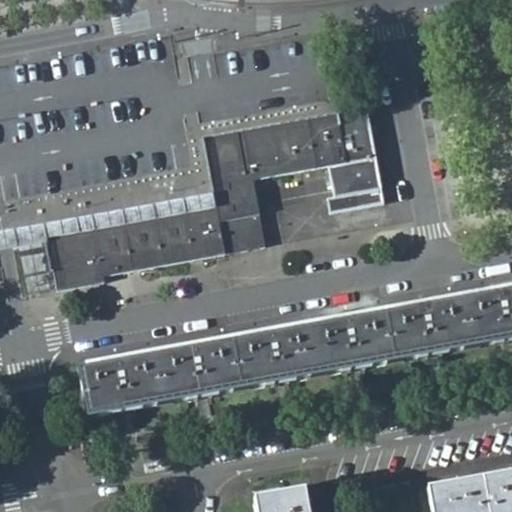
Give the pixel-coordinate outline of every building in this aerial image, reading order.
[(385,209),(369,114),(207,141),(219,212),(51,241),(59,292),(106,284),(105,278),(265,251),(254,184),(328,171),(334,202),(327,203),(330,218),(385,209)] [(59,292),(51,241),(15,247),(24,299),(59,293),(59,292)] [(511,341),(511,291),(78,369),(89,419),(511,341)] [(511,511),(511,474),(428,489),(431,511),(511,511)] [(307,511),(303,490),(254,499),(256,511),(307,511)]
